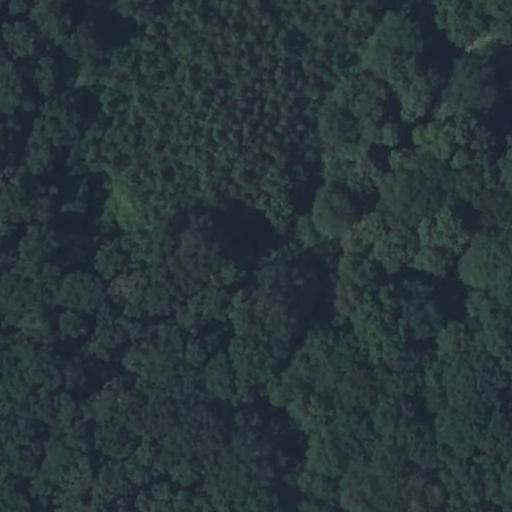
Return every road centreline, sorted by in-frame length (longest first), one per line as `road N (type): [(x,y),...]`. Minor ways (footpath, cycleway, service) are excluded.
road 1 (track): [(511,40),(336,511)]
road 2 (track): [(511,38),(367,0)]
